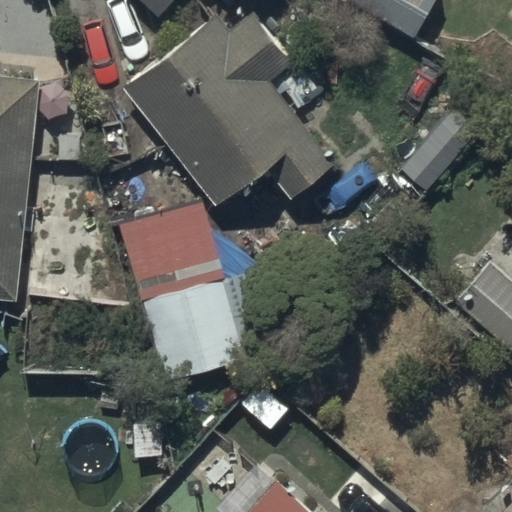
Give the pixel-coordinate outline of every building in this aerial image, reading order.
[(178,22),(126,70),(217,184),(264,147),(289,179),(332,144),(269,66),(319,26),(297,0),(191,0),(172,15),(178,22)] [(425,0),(378,0),(414,20),(425,0)] [(0,280),(19,282),(39,63),(0,60),(0,280)] [(511,269),(492,252),(475,271),(481,276),(464,295),(511,336),(511,269)] [(247,344),(222,264),(154,285),(179,365),(247,344)] [(108,361),(23,357),(18,450),(101,455),(104,403),(124,404),(127,361),(108,361)] [(220,494),(235,507),(230,511),(337,511),(279,461),(276,464),(259,449),(220,494)]
